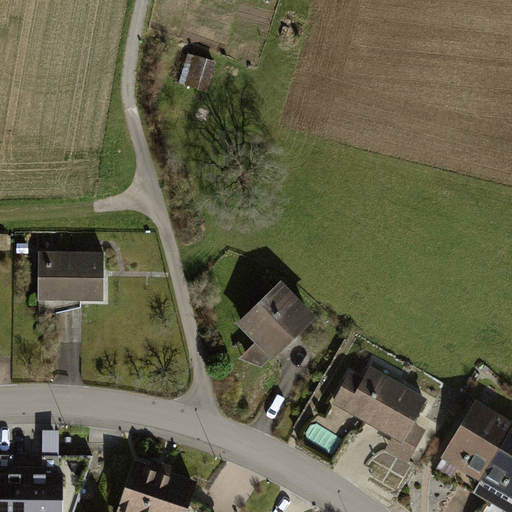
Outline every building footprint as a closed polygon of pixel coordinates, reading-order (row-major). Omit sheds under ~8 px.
[(214,62),(189,53),(179,81),(205,90),(214,62)] [(103,255),(44,254),(43,303),(103,304),(103,255)] [(281,286),(241,326),(275,360),(315,321),(281,286)] [(352,375),(327,414),(398,459),(430,409),(370,371),(363,382),(352,375)] [(473,403),(430,470),(470,494),(511,427),(473,403)] [(511,511),(511,427),(470,494),(498,511),(511,511)] [(189,511),(201,483),(138,460),(118,511),(189,511)] [(61,511),(62,480),(0,479),(0,511),(61,511)]
